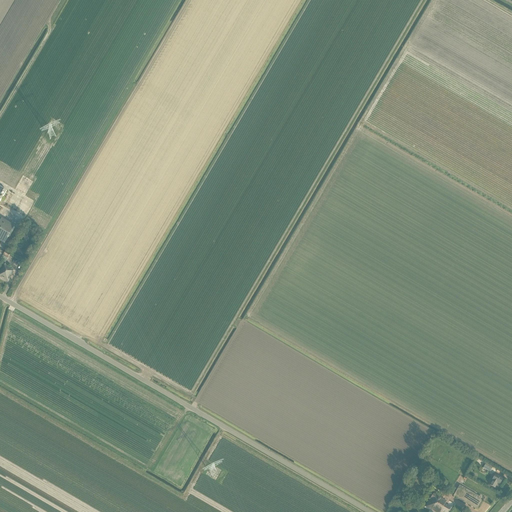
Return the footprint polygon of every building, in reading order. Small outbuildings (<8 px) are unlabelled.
[(15,226),(0,217),(0,203),(6,193),(0,188),(0,241),(5,244),(15,226)] [(0,277),(8,282),(14,272),(11,270),(12,269),(9,268),(10,266),(6,263),(4,265),(0,272),(0,277)] [(155,360),(162,364),(167,355),(160,350),(155,360)] [(177,368),(177,367),(165,361),(162,366),(166,368),(164,371),(172,376),(174,373),(176,374),(179,369),(177,368)] [(191,437),(194,431),(182,424),(178,431),(191,437)] [(199,444),(202,438),(203,439),(207,432),(202,429),(200,433),(199,433),(197,435),(198,436),(195,441),(199,444)] [(483,468),(490,472),(493,468),(492,468),(493,466),(487,462),(483,468)] [(500,485),(504,479),(496,474),(490,485),(495,489),(498,484),(500,485)] [(454,496),(477,510),(482,501),(481,500),(483,497),(480,496),(479,497),(460,485),(454,496)] [(447,501),(434,494),(426,507),(435,511),(440,511),(441,511),(442,511),(448,511),(451,508),(445,504),(447,501)]
